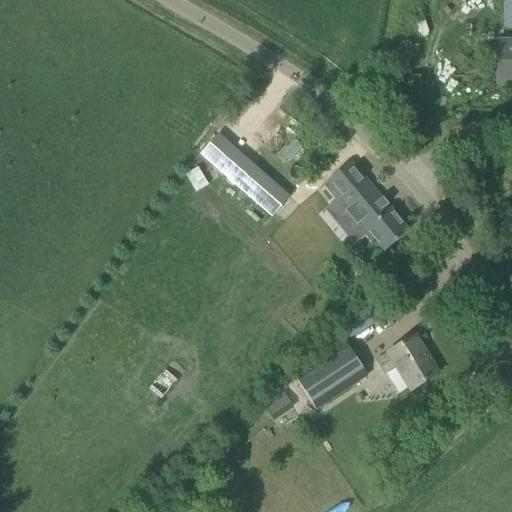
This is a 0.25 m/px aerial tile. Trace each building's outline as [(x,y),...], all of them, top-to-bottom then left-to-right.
[(511,0),(504,0),(503,27),(511,26),(511,0)] [(496,65),(496,85),(511,84),(511,42),(497,42),(496,65)] [(307,194),(234,127),(208,156),(280,223),(307,194)] [(407,232),(349,163),(327,181),(342,199),(338,202),(382,253),(407,232)] [(289,239),(305,257),(329,236),(313,218),(289,239)] [(327,241),(311,253),(319,262),(334,249),(327,241)] [(437,374),(414,338),(374,362),(382,375),(392,369),(406,393),(437,374)] [(343,341),(293,374),(315,409),(365,376),(343,341)] [(164,371),(149,389),(160,399),(167,391),(176,381),(164,371)] [(221,462),(204,477),(217,492),(234,478),(228,471),(221,462)]
